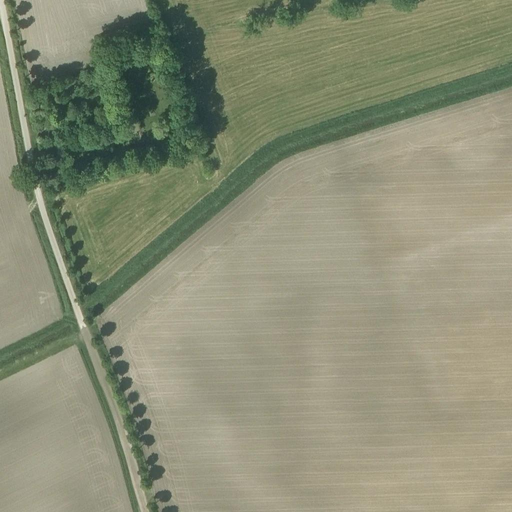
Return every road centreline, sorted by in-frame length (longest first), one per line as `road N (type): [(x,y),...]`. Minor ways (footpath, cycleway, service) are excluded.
road 1 (unclassified): [(145,511),(44,212),(0,17)]
road 2 (track): [(77,310),(283,141),(511,69)]
